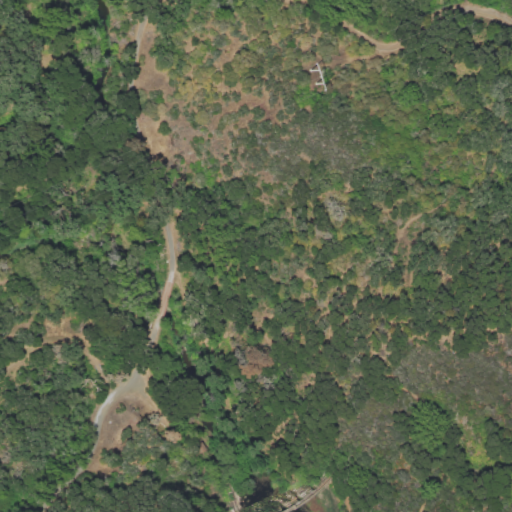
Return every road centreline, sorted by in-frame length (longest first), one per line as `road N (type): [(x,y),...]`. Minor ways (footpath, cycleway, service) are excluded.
road 1 (track): [(171,282),(174,238),(133,89),(154,0)]
road 2 (track): [(290,0),(393,47),(443,10),(511,24)]
road 3 (track): [(54,511),(86,489),(104,411),(142,366),(159,319)]
